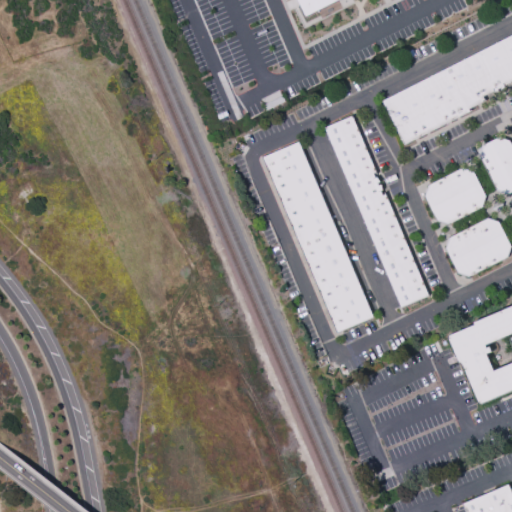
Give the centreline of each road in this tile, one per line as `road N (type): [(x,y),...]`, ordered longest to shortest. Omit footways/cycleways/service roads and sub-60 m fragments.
road 1 (primary): [(88,511),(55,375),(0,281)]
road 2 (primary): [(0,331),(35,407),(54,511)]
